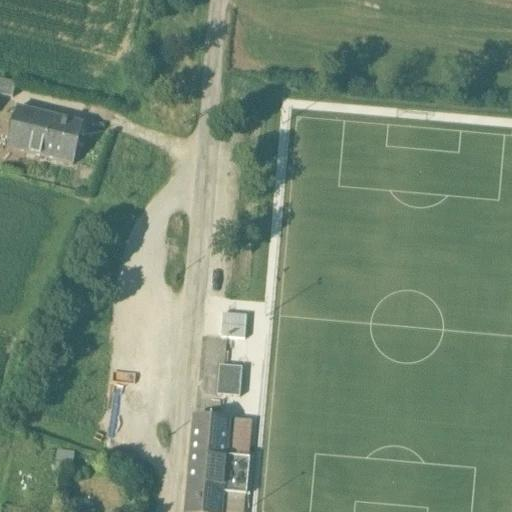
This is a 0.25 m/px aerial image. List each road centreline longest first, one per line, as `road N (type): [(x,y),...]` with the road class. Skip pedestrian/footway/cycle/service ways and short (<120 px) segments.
road 1 (unclassified): [(172,511),(205,150)]
road 2 (residential): [(205,150),(20,93)]
road 3 (unclassified): [(205,150),(216,0)]
